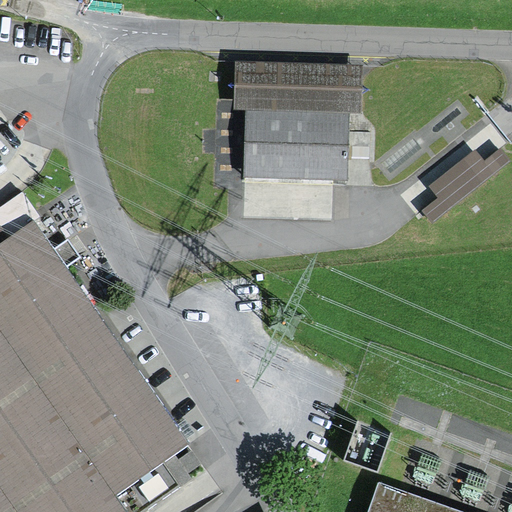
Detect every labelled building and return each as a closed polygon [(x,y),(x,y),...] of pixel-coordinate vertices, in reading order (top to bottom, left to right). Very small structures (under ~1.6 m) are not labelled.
[(244,177),(346,180),(348,115),(246,111),(244,177)] [(502,153),(488,164),(494,172),(508,161),(502,153)] [(188,443),(33,220),(39,216),(22,193),(0,208),(0,227),(7,238),(0,243),(0,511),(142,511),(181,485),(164,460),(188,443)] [(446,210),(440,202),(425,214),(432,222),(446,210)] [(379,465),(392,429),(357,417),(345,453),(379,465)] [(463,511),(378,482),(367,511),(463,511)]
